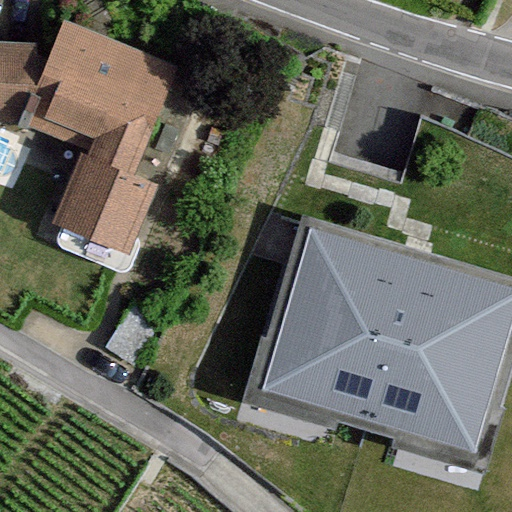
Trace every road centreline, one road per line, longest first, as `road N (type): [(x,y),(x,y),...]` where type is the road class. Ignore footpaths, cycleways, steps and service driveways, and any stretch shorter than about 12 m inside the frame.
road 1 (unclassified): [(265,511),(175,431),(74,387),(0,338)]
road 2 (unclassified): [(319,0),(511,60)]
